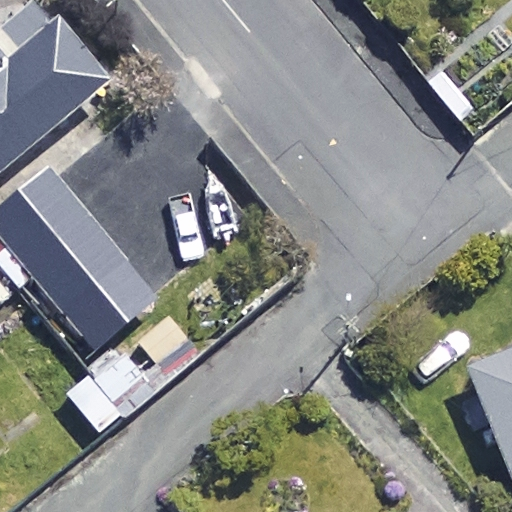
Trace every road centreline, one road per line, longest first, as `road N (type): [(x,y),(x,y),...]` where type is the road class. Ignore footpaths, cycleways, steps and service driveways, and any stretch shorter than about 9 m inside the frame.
road 1 (residential): [(74,511),(414,232)]
road 2 (residential): [(414,232),(220,0)]
road 3 (residential): [(414,232),(511,153)]
